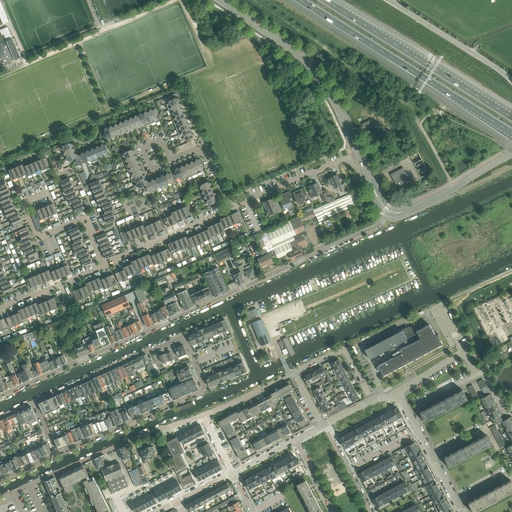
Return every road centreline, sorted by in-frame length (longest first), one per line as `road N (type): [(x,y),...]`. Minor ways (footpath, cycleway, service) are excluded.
road 1 (residential): [(0,395),(377,225),(386,214)]
road 2 (residential): [(56,454),(202,391),(198,371),(183,336),(34,401)]
road 3 (motorway): [(300,0),(511,133)]
road 4 (motorway): [(511,118),(324,0)]
road 5 (tertiary): [(359,153),(314,72),(220,0)]
road 6 (residential): [(29,485),(203,416)]
road 7 (unclassified): [(511,82),(386,0)]
road 8 (residential): [(229,209),(359,153)]
road 9 (residential): [(103,266),(83,218),(38,237),(23,202)]
road 10 (residential): [(103,266),(229,209)]
road 11 (tertiary): [(403,211),(511,155)]
